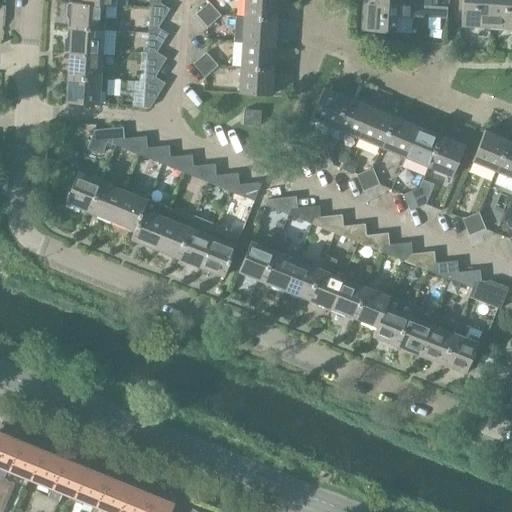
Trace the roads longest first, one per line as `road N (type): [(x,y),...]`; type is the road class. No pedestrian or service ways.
road 1 (residential): [(511,437),(27,239),(16,217),(26,63)]
road 2 (residential): [(315,500),(0,371)]
